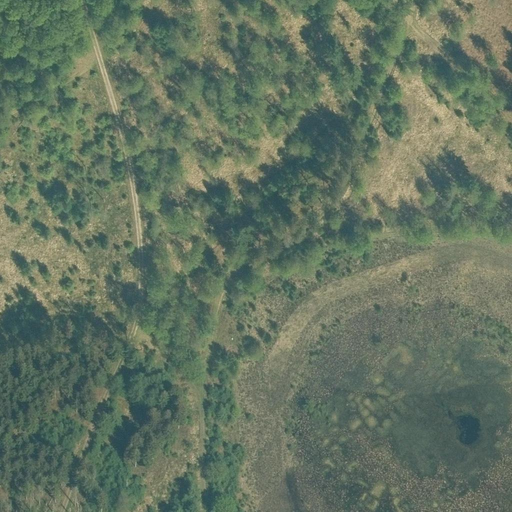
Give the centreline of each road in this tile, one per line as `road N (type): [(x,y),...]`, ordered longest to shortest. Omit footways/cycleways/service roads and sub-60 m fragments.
road 1 (track): [(203,511),(201,392),(175,367),(138,296),(138,204),(98,55),(0,115)]
road 2 (track): [(201,392),(218,296),(243,263),(309,223),(346,179),(410,0)]
road 3 (track): [(63,511),(138,296)]
road 4 (track): [(300,229),(511,222)]
road 5 (track): [(405,14),(511,109)]
